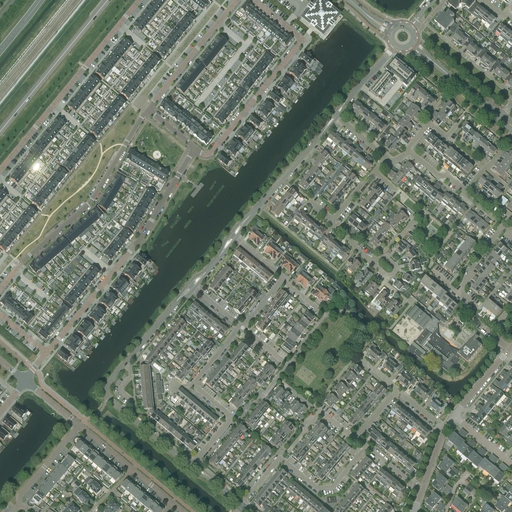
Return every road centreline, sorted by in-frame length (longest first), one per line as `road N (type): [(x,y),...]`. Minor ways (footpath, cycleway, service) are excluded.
road 1 (residential): [(194,146),(138,240),(46,353)]
road 2 (residential): [(190,466),(104,391),(192,285)]
road 3 (residential): [(0,288),(90,202),(148,109)]
road 4 (residential): [(253,0),(302,40),(211,152),(194,146)]
road 5 (residential): [(241,506),(280,459),(317,489),(332,487),(365,446)]
road 6 (secondary): [(107,0),(0,131)]
road 7 (residential): [(234,236),(335,118)]
road 8 (residential): [(148,109),(237,0)]
road 9 (residential): [(139,0),(53,105)]
road 10 (residential): [(511,96),(418,17)]
